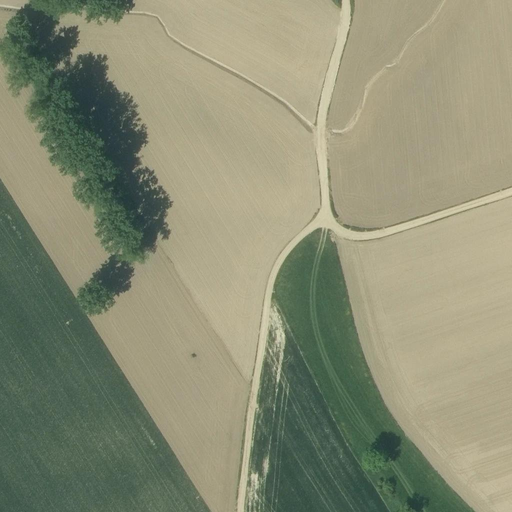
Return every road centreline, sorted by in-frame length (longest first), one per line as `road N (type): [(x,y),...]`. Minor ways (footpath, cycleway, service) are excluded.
road 1 (track): [(240,511),(269,289),(292,243),(328,219)]
road 2 (track): [(344,0),(320,124),(328,219)]
road 3 (track): [(328,219),(365,236),(511,190)]
